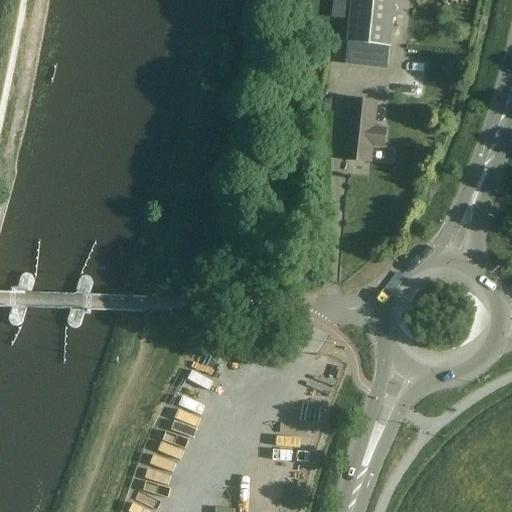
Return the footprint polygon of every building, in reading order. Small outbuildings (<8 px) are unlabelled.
[(389,48),(394,0),(351,0),(347,43),(389,48)] [(378,72),(376,58),(344,61),(345,75),(378,72)] [(405,90),(405,62),(396,62),(396,90),(405,90)] [(385,128),(375,126),(377,103),(350,100),(343,161),(370,163),(372,146),(384,147),(385,128)] [(20,325),(31,289),(34,278),(34,274),(30,271),(25,271),(22,275),(8,321),(8,324),(10,327),(13,329),(17,329),(20,325)] [(78,329),(89,293),(92,282),(92,277),(88,274),(83,275),(80,278),(66,324),(66,328),(67,331),(70,332),(75,332),(78,329)]
